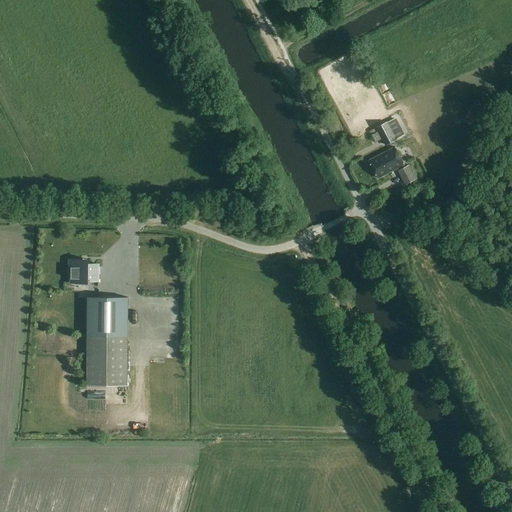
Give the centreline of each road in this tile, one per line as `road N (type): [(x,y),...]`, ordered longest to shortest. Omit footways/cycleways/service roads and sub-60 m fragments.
road 1 (unclassified): [(0,214),(163,219),(245,248),(275,250),(363,210)]
road 2 (unclassified): [(511,495),(363,210)]
road 3 (track): [(299,241),(444,511)]
road 4 (unclassified): [(363,210),(304,94)]
